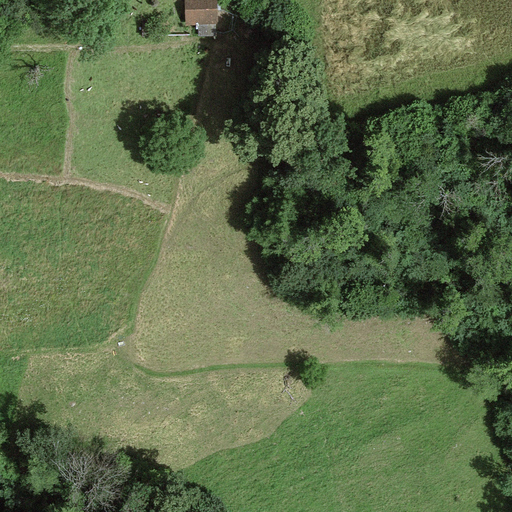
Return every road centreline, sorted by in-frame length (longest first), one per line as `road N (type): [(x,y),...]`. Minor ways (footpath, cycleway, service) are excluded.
road 1 (track): [(311,362),(511,368)]
road 2 (track): [(0,48),(153,45)]
